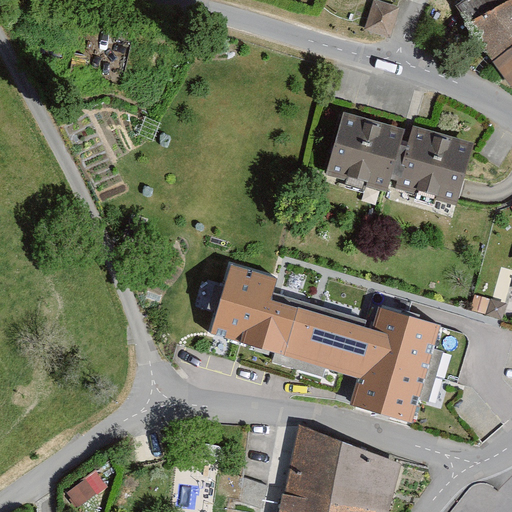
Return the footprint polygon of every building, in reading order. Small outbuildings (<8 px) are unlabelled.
[(511,0),(470,0),(460,8),(474,26),(472,28),(511,80),(511,79),(511,0)] [(397,13),(372,5),(362,36),(387,44),(397,13)] [(398,132),(336,115),(319,178),(384,196),(389,176),(394,180),(392,186),(460,205),(475,148),(406,129),(401,149),(394,147),(398,132)] [(454,345),(255,282),(237,339),(273,350),(266,370),(334,391),(328,408),(403,431),(411,406),(432,413),(454,345)] [(383,511),(394,467),(294,430),(280,511),(383,511)] [(97,468),(65,489),(76,505),(108,484),(97,468)]
